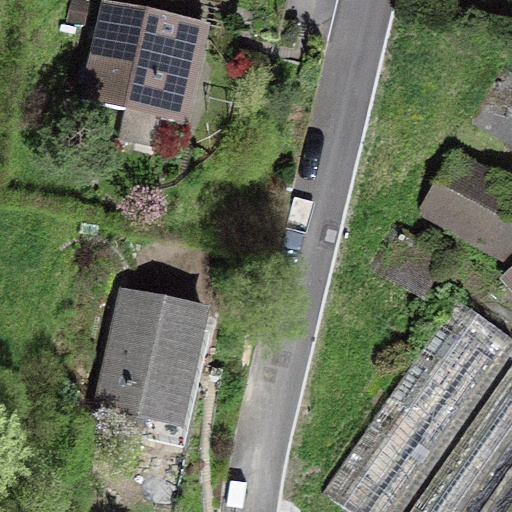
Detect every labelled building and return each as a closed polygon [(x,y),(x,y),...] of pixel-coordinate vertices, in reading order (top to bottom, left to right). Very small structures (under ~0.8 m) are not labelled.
[(210,24),(105,2),(85,101),(122,109),(115,144),(151,152),(159,114),(190,120),(210,24)] [(511,68),(503,63),(470,118),(511,143),(511,68)] [(511,177),(473,157),(447,205),(511,243),(511,251),(491,270),(511,296),(511,177)] [(440,256),(400,232),(377,270),(417,294),(440,256)] [(214,309),(120,289),(91,417),(113,422),(105,459),(139,467),(147,435),(184,443),(214,309)] [(359,511),(393,511),(511,338),(511,333),(458,299),(325,490),(359,511)] [(449,511),(511,423),(511,360),(510,360),(402,511),(449,511)]
